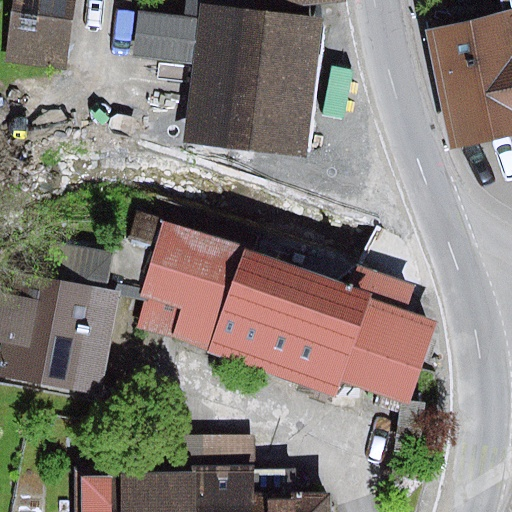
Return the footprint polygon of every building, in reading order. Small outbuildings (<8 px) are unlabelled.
[(82,0),(19,0),(13,52),(75,59),(82,0)] [(511,0),(426,0),(458,144),(511,132),(511,0)] [(317,24),(201,9),(199,20),(193,67),(187,112),(183,146),(299,161),(317,24)] [(193,67),(199,20),(137,10),(130,57),(193,67)] [(92,134),(183,146),(187,112),(97,100),(92,134)] [(437,328),(168,235),(133,335),(345,409),(352,388),(409,407),(437,328)] [(124,300),(14,278),(0,348),(0,378),(104,399),(124,300)] [(302,511),(303,477),(80,479),(80,511),(302,511)]
